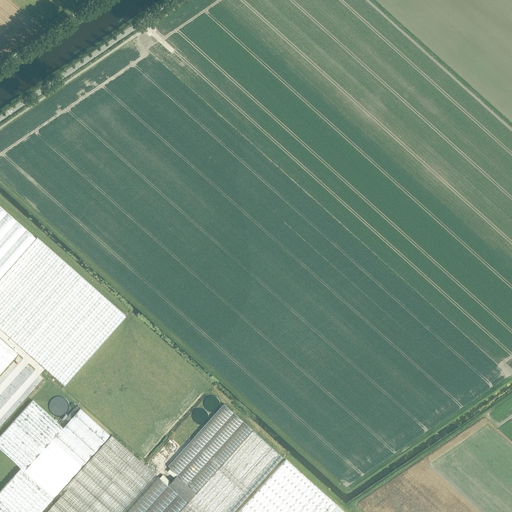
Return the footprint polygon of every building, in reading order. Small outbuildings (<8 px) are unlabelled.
[(0,327),(65,384),(125,317),(126,316),(37,237),(36,238),(0,206),(0,327)] [(0,372),(17,353),(0,337),(0,372)] [(64,398),(62,397),(58,396),(54,398),(51,401),(49,404),(49,408),(51,412),(53,414),(56,416),(60,416),(65,415),(68,412),(69,407),(69,403),(67,400),(64,398)] [(31,398),(0,432),(0,448),(24,471),(63,427),(31,398)] [(192,439),(168,466),(178,474),(168,485),(198,511),(233,511),(283,456),(224,404),(224,403),(220,408),(205,425),(192,439)] [(0,497),(0,511),(40,511),(110,435),(80,408),(77,406),(65,418),(69,421),(63,427),(24,471),(0,497)] [(68,488),(47,511),(46,511),(120,511),(132,499),(155,474),(143,463),(112,435),(89,460),(66,486),(68,488)] [(344,511),(336,505),(286,459),(238,511),(344,511)] [(159,476),(126,511),(198,511),(168,485),(159,476)]
